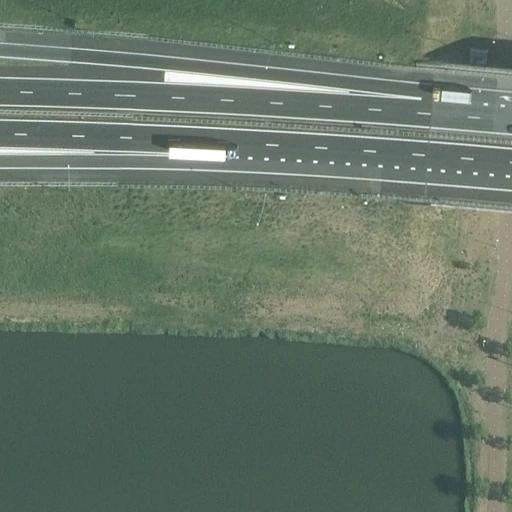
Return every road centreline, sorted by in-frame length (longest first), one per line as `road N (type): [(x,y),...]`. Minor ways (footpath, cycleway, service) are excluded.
road 1 (motorway): [(398,109),(149,61),(0,50)]
road 2 (motorway): [(398,109),(0,92)]
road 3 (motorway): [(235,142),(511,160)]
road 4 (motorway): [(0,156),(235,142)]
road 5 (motorway): [(0,133),(235,142)]
